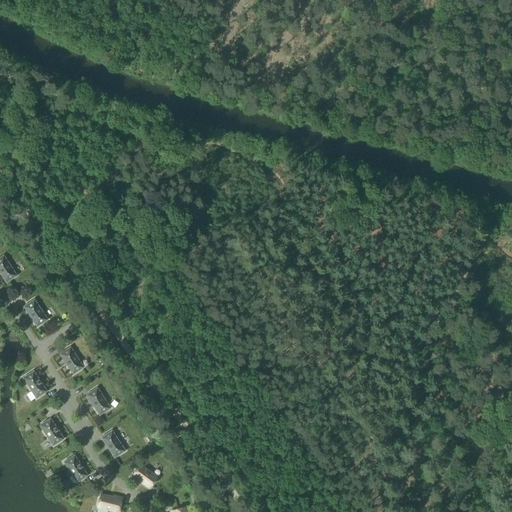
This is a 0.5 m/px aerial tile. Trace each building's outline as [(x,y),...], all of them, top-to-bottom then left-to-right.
[(0,274),(6,283),(17,276),(3,256),(0,258),(0,274)] [(37,327),(47,320),(34,300),(23,307),(37,327)] [(72,375),(83,368),(70,347),(59,354),(72,375)] [(36,399),(47,392),(33,371),(23,378),(36,399)] [(99,415),(110,408),(97,388),(86,395),(99,415)] [(44,404),(47,409),(54,405),(52,400),(44,404)] [(53,446),(63,439),(50,419),(39,426),(53,446)] [(114,458),(125,451),(112,431),(101,438),(114,458)] [(77,483),(87,476),(74,455),(63,462),(77,483)] [(150,488),(157,477),(140,465),(131,477),(138,482),(139,481),(150,488)] [(112,498),(100,494),(97,508),(113,511),(118,511),(122,498),(113,496),(112,498)]
